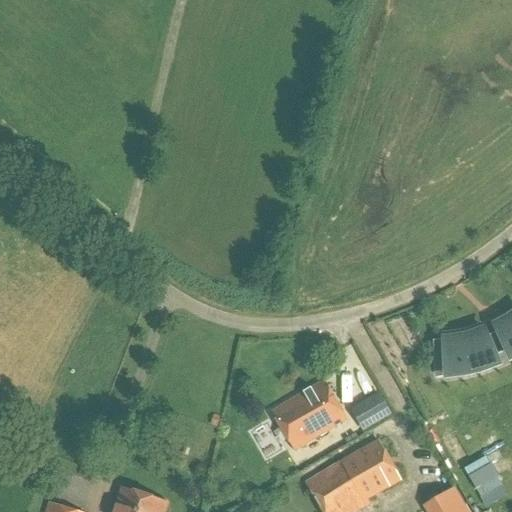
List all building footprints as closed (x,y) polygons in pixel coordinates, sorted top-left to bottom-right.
[(498,364),(494,356),(507,350),(511,358),(511,357),(511,314),(507,318),(496,324),(500,334),(488,340),(483,330),(471,335),(459,337),(446,339),(446,342),(435,343),(437,377),(448,376),(467,374),(481,370),(498,364)] [(324,381),(272,413),(295,451),(347,421),(324,381)] [(370,405),(379,421),(391,414),(382,398),(370,405)] [(504,505),(511,500),(511,459),(493,423),(467,436),(504,505)] [(420,477),(408,456),(415,452),(406,436),(390,445),(411,482),(420,477)] [(342,462),(365,501),(401,480),(378,441),(342,462)] [(365,501),(342,462),(306,484),(322,511),(357,511),(367,506),(364,502),(365,501)] [(114,511),(165,511),(168,503),(123,488),(114,511)] [(466,511),(453,490),(429,505),(433,511),(466,511)]
